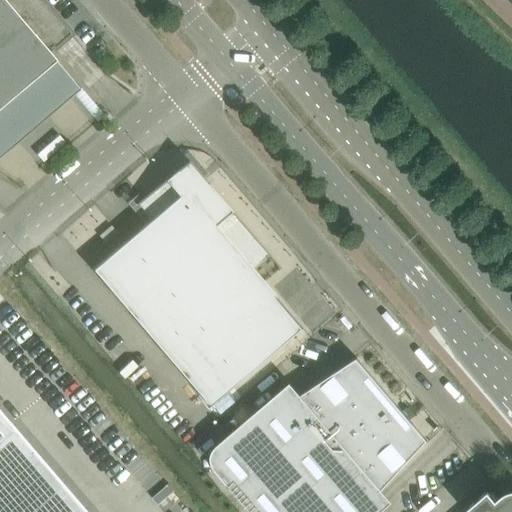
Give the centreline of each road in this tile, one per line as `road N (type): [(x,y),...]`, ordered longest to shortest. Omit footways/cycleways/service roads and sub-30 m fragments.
road 1 (secondary): [(175,0),(511,391)]
road 2 (secondary): [(511,314),(242,0)]
